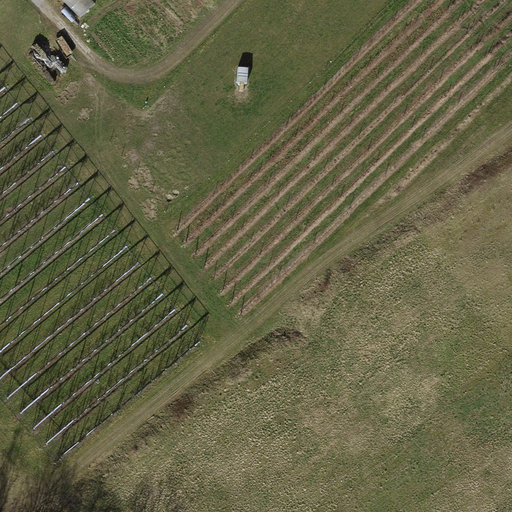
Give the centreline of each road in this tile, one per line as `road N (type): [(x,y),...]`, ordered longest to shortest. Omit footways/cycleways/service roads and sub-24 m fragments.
road 1 (track): [(0,440),(33,475),(63,478),(223,333),(107,167),(80,50)]
road 2 (track): [(231,0),(150,73),(112,75),(70,41)]
